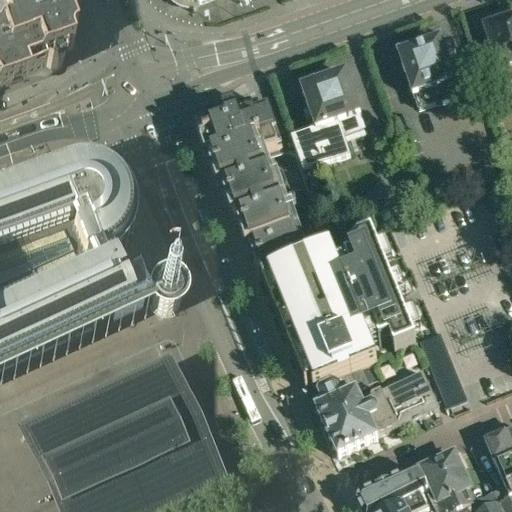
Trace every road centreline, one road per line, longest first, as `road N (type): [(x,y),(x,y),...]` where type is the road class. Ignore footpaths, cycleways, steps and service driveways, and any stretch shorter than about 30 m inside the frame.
road 1 (tertiary): [(304,497),(189,244),(137,89)]
road 2 (residential): [(304,497),(511,414)]
road 3 (tertiary): [(255,50),(395,0)]
road 4 (tertiary): [(0,142),(137,89)]
